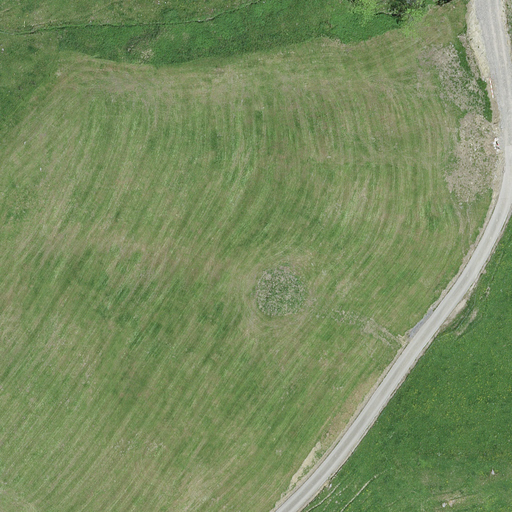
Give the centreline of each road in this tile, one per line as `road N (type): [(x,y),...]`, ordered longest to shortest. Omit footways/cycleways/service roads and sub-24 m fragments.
road 1 (track): [(283,511),(330,464),(474,267),(502,210),(511,162)]
road 2 (track): [(511,151),(490,0)]
